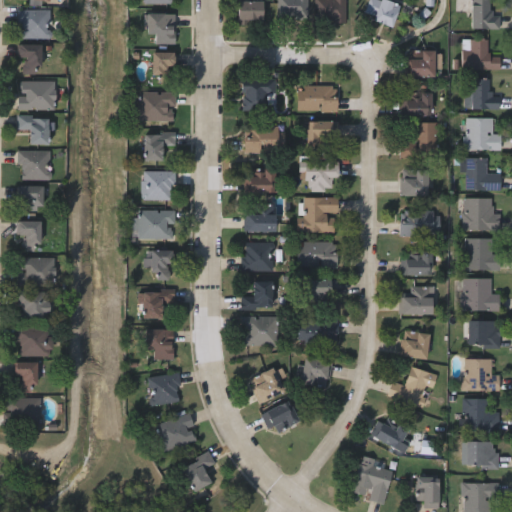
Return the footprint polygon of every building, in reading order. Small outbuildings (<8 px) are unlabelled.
[(263,0),(263,23),(237,23),(237,0),(263,0)] [(279,0),(309,0),(309,19),(279,19),(279,0)] [(346,0),(346,21),(317,21),(317,0),(346,0)] [(363,15),(369,0),(388,0),(401,5),(392,26),(363,15)] [(471,28),(471,0),(490,0),(490,10),(498,10),(498,28),(471,28)] [(50,9),(50,37),(19,37),(19,9),(50,9)] [(155,43),(155,34),(147,34),(147,13),(175,13),(175,43),(155,43)] [(499,55),(499,69),(462,68),(462,38),(488,38),(488,55),(499,55)] [(41,73),(19,73),(19,44),(41,44),(41,73)] [(408,75),(408,58),(421,58),(421,50),(434,50),(434,75),(408,75)] [(152,52),(174,52),(174,81),(152,81),(152,52)] [(242,109),(242,77),(276,77),(276,109),(242,109)] [(471,109),(470,78),(488,78),(489,92),(497,91),(498,108),(471,109)] [(54,81),(54,108),(18,108),(18,81),(54,81)] [(298,110),(298,85),(337,85),(337,110),(298,110)] [(141,120),(141,91),(175,91),(175,120),(141,120)] [(400,116),(400,94),(432,94),(432,116),(400,116)] [(17,129),(17,114),(51,115),(50,144),(29,144),(29,129),(17,129)] [(493,133),(500,133),(500,148),(463,148),(464,117),(493,117),(493,133)] [(307,143),(307,120),(335,120),(335,143),(307,143)] [(414,122),(435,122),(434,157),(400,156),(401,139),(414,140),(414,122)] [(244,123),(278,124),(277,152),(243,151),(244,123)] [(163,160),(144,160),(144,131),(175,131),(175,145),(163,145),(163,160)] [(18,178),(18,150),(50,150),(50,178),(18,178)] [(486,157),(486,174),(500,174),(500,189),(463,189),(463,157),(486,157)] [(339,160),(339,176),(331,176),(332,190),(308,190),(308,180),(300,180),(299,160),(339,160)] [(276,190),(246,190),(246,166),(276,166),(276,190)] [(429,194),(400,194),(400,167),(429,167),(429,194)] [(142,199),(142,170),(174,170),(174,199),(142,199)] [(43,183),(43,208),(20,208),(20,183),(43,183)] [(303,195),(338,195),(338,211),(336,211),(336,230),(303,230),(303,195)] [(461,229),(461,197),(495,197),(495,229),(461,229)] [(276,230),(245,230),(245,201),(276,201),(276,230)] [(440,208),(440,235),(400,235),(400,208),(440,208)] [(174,238),(138,238),(138,228),(131,228),(131,217),(138,217),(138,209),(174,209),(174,238)] [(40,218),(40,249),(21,249),(21,235),(16,235),(16,218),(40,218)] [(499,238),(499,269),(462,269),(462,238),(499,238)] [(242,240),(273,240),(273,269),(242,269),(242,240)] [(298,266),(298,240),(338,240),(338,266),(298,266)] [(155,277),(155,269),(144,269),(144,248),(173,248),(173,277),(155,277)] [(401,273),(401,257),(407,257),(407,248),(432,248),(432,273),(401,273)] [(54,256),(53,286),(47,286),(47,319),(17,319),(17,287),(18,287),(18,255),(54,256)] [(335,302),(306,302),(307,277),(336,277),(335,302)] [(461,309),(461,277),(490,277),(490,293),(497,293),(497,309),(461,309)] [(272,279),(272,308),(241,308),(241,293),(252,293),(252,279),(272,279)] [(400,312),(400,291),(410,291),(410,285),(434,285),(434,312),(400,312)] [(173,289),(173,302),(164,302),(164,316),(142,316),(142,289),(173,289)] [(277,315),(277,344),(241,344),(241,315),(277,315)] [(298,319),(338,319),(338,343),(298,343),(298,319)] [(499,347),(467,347),(467,319),(499,319),(499,347)] [(16,325),(48,325),(48,353),(16,353),(16,325)] [(145,348),(145,327),(174,327),(174,358),(153,358),(153,348),(145,348)] [(429,331),(427,357),(400,354),(402,328),(429,331)] [(332,359),(328,386),(301,382),(305,355),(332,359)] [(491,373),(499,373),(499,388),(462,388),(462,357),(491,357),(491,373)] [(37,360),(37,389),(15,389),(15,360),(37,360)] [(437,372),(433,386),(427,384),(421,405),(387,395),(391,379),(405,383),(410,364),(437,372)] [(248,378),(273,366),(285,389),(260,401),(248,378)] [(152,404),(147,375),(178,370),(183,399),(152,404)] [(40,396),(40,424),(3,424),(3,396),(40,396)] [(498,411),(498,428),(462,428),(462,397),(486,397),(486,411),(498,411)] [(263,412),(287,399),(298,419),(274,433),(263,412)] [(155,423),(189,412),(198,438),(164,449),(155,423)] [(399,447),(372,435),(382,413),(409,425),(399,447)] [(497,465),(465,465),(465,439),(497,439),(497,465)] [(193,490),(180,465),(209,450),(215,461),(204,467),(211,480),(193,490)] [(385,459),(384,466),(392,468),(385,501),(367,497),(367,495),(351,491),(359,454),(385,459)] [(438,505),(416,505),(416,475),(438,475),(438,505)] [(498,480),(498,496),(492,496),(492,511),(462,511),(462,480),(498,480)]
